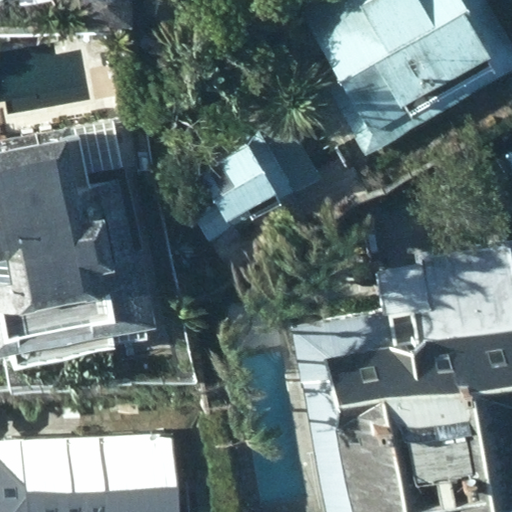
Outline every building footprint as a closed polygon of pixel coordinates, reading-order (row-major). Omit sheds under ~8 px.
[(107,0),(64,0),(65,17),(108,17),(107,0)] [(272,0),(271,1),(355,145),(507,57),(473,0),(272,0)] [(306,173),(262,96),(177,144),(186,159),(175,163),(198,202),(183,211),(196,235),(306,173)] [(42,171),(34,131),(0,136),(0,359),(92,343),(90,327),(128,320),(100,161),(42,171)] [(367,307),(276,318),(299,511),(511,511),(511,299),(502,222),(483,225),(485,239),(401,249),(402,258),(362,263),(367,307)] [(156,511),(150,429),(0,436),(0,511),(156,511)]
